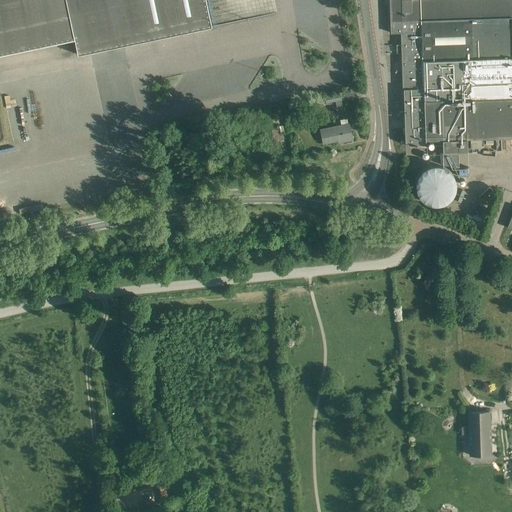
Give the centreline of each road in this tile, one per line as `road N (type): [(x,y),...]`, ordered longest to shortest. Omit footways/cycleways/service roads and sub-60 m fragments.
road 1 (unclassified): [(0,312),(55,299),(386,267),(409,253),(421,228)]
road 2 (tertiary): [(0,242),(209,198),(291,197)]
road 3 (unknown): [(283,30),(93,62)]
road 4 (unknown): [(283,30),(291,67),(320,73),(325,58),(315,0)]
road 5 (unknown): [(0,168),(98,143),(101,105)]
road 6 (unclassified): [(382,123),(364,0)]
